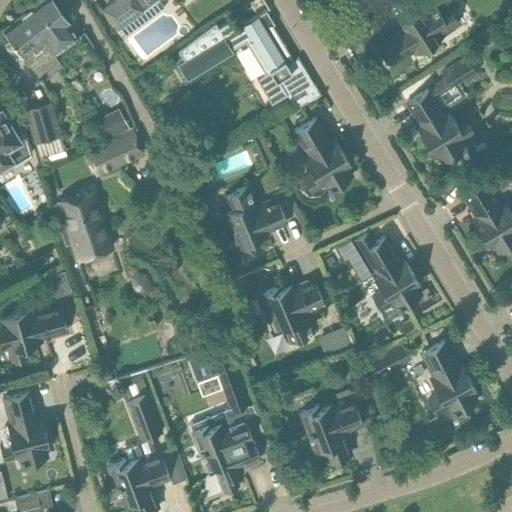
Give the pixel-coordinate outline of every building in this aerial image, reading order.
[(43,39),(53,53),(79,36),(69,22),(53,0),(40,0),(27,11),(46,37),(43,39)] [(143,11),(141,9),(148,4),(149,5),(156,0),(115,0),(103,10),(117,29),(143,11)] [(399,27),(375,43),(390,65),(413,49),(416,53),(436,40),(444,35),(441,31),(447,27),(448,28),(459,21),(450,7),(440,14),(436,7),(436,6),(445,0),(435,0),(425,7),(424,5),(402,20),(403,21),(397,24),(399,27)] [(188,77),(233,49),(231,46),(246,37),(258,56),(266,70),(268,69),(275,80),(289,71),(285,65),(293,60),(286,49),(272,25),(274,24),(266,11),(266,10),(243,24),(236,13),(218,25),(216,21),(200,33),(179,48),(184,56),(178,60),(188,77)] [(61,65),(53,53),(43,39),(46,37),(27,11),(3,28),(15,44),(23,56),(39,76),(38,76),(41,80),(43,78),(61,65)] [(496,29),(475,42),(480,49),(501,37),(496,29)] [(433,95),(475,70),(467,57),(442,71),(446,78),(429,88),(406,102),(421,126),(418,127),(421,133),(420,134),(434,157),(438,154),(442,161),(460,151),(462,149),(462,150),(466,147),(464,144),(463,145),(460,140),(463,138),(464,139),(475,132),(467,118),(456,124),(447,109),(443,112),(433,95)] [(66,154),(60,135),(51,102),(26,109),(43,169),(50,167),(48,160),(66,154)] [(32,152),(25,129),(16,134),(0,108),(0,107),(0,165),(11,159),(14,163),(32,152)] [(110,115),(98,121),(107,140),(128,128),(122,116),(113,120),(110,115)] [(302,177),(311,191),(322,185),(321,184),(324,182),(327,187),(326,188),(328,191),(352,176),(347,169),(351,166),(338,144),(336,144),(333,139),(330,140),(316,116),(293,130),(307,154),(303,156),(312,171),(302,177)] [(96,176),(145,155),(133,128),(84,150),(96,176)] [(175,156),(171,159),(179,173),(202,160),(194,146),(182,152),(180,149),(173,153),(175,156)] [(185,173),(174,178),(178,185),(189,181),(185,173)] [(498,252),(511,244),(511,215),(503,200),(499,203),(485,179),(479,182),(462,192),(477,217),(474,218),(477,224),(476,225),(490,247),(494,245),(498,252)] [(286,222),(278,203),(276,198),(256,206),(247,185),(235,190),(224,194),(228,202),(231,210),(224,213),(232,231),(240,250),(241,252),(259,244),(258,241),(257,239),(268,234),(266,230),(286,222)] [(65,245),(72,242),(78,260),(115,249),(96,188),(59,200),(59,202),(52,204),(65,245)] [(349,238),(334,246),(338,253),(337,254),(343,263),(347,261),(350,266),(351,265),(357,274),(356,275),(361,282),(372,275),(382,290),(372,296),(380,310),(391,303),(391,302),(393,301),(397,306),(396,307),(397,309),(401,307),(404,306),(421,295),(416,288),(420,285),(407,263),(405,263),(402,257),(399,259),(385,235),(375,240),(369,229),(351,240),(350,238),(349,239),(349,238)] [(48,275),(54,297),(71,292),(64,270),(48,275)] [(303,311),(324,303),(313,278),(293,287),(292,284),(281,288),(279,285),(261,293),(277,330),(284,327),(287,334),(290,343),(301,338),(313,333),(303,311)] [(209,304),(209,305),(209,306),(209,307),(209,308),(210,308),(210,309),(211,309),(211,310),(212,310),(212,311),(213,311),(214,311),(215,311),(216,311),(217,311),(218,311),(219,310),(220,310),(220,309),(221,309),(221,308),(221,307),(222,307),(222,306),(222,305),(222,304),(222,303),(222,302),(221,302),(221,301),(220,300),(219,300),(219,299),(218,299),(217,298),(216,298),(215,298),(214,298),(213,298),(213,299),(212,299),(211,299),(211,300),(210,300),(210,301),(209,302),(209,303),(209,304)] [(40,337),(67,329),(59,304),(32,312),(31,307),(10,313),(0,315),(0,319),(0,321),(0,320),(0,349),(2,349),(2,348),(8,346),(9,349),(8,350),(12,362),(27,358),(24,346),(34,343),(34,342),(41,340),(40,337)] [(438,394),(427,399),(435,414),(446,408),(446,407),(449,406),(452,411),(451,411),(452,415),(476,402),(472,394),(477,392),(465,368),(463,369),(460,363),(457,364),(444,339),(427,348),(421,351),(434,376),(430,378),(438,394)] [(380,354),(369,359),(376,374),(387,369),(380,354)] [(247,406),(238,382),(228,355),(213,360),(232,411),(247,406)] [(351,357),(339,361),(344,373),(356,368),(351,357)] [(140,374),(118,382),(140,440),(140,441),(149,438),(162,433),(140,374)] [(24,463),(27,462),(47,457),(45,449),(49,447),(43,422),(41,422),(40,416),(36,417),(29,390),(10,394),(4,396),(11,423),(6,424),(11,441),(0,443),(0,447),(3,460),(16,457),(16,456),(19,455),(20,461),(19,461),(20,464),(24,463)] [(362,423),(355,405),(353,399),(332,406),(331,403),(320,407),(319,404),(300,411),(308,433),(315,452),(323,449),(328,463),(350,454),(344,437),(343,437),(340,432),(362,423)] [(225,412),(190,427),(191,430),(200,451),(207,470),(214,467),(217,473),(216,473),(223,492),(238,486),(234,475),(242,472),(239,465),(245,462),(245,464),(260,457),(253,441),(243,417),(229,422),(225,412)] [(125,458),(107,464),(123,505),(130,502),(133,511),(146,511),(158,508),(151,490),(150,491),(148,485),(170,477),(163,458),(160,452),(156,454),(155,452),(153,447),(125,458)]
